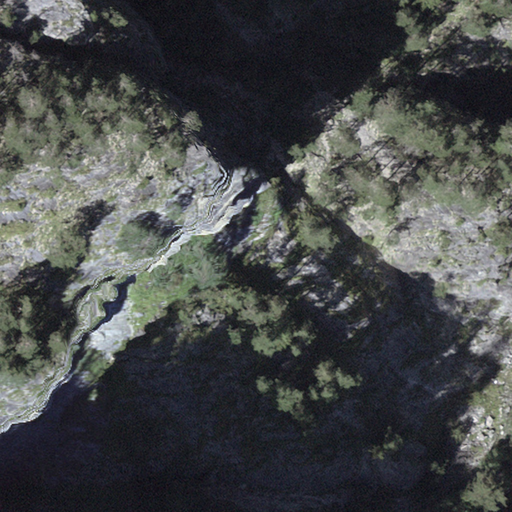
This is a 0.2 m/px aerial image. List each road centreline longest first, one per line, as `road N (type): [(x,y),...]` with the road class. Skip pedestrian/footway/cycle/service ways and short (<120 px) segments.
road 1 (tertiary): [(434,0),(307,355),(261,511)]
road 2 (track): [(511,359),(439,511)]
